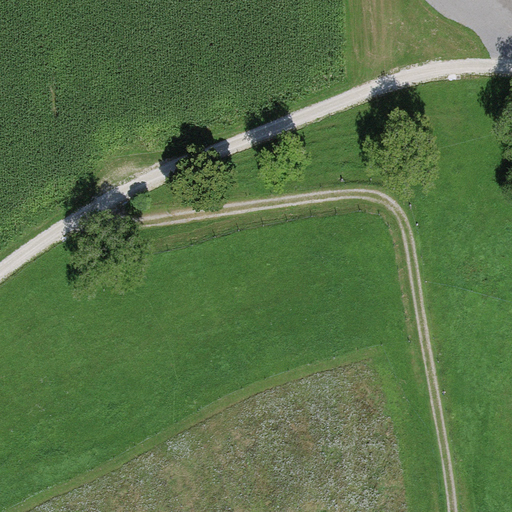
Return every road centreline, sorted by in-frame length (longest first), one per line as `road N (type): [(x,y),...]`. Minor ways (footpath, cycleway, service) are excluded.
road 1 (track): [(60,232),(318,198),(391,204),(404,223),(450,511)]
road 2 (track): [(511,73),(406,82),(128,189),(0,270)]
